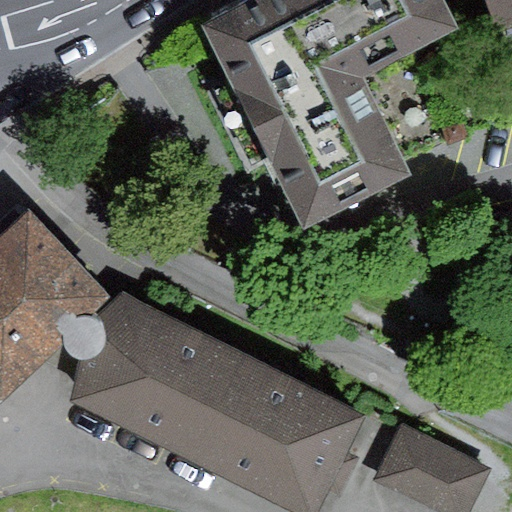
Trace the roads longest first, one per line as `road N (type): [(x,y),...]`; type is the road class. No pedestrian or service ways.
road 1 (residential): [(87,7),(195,178),(273,242),(322,255),(389,238),(511,183)]
road 2 (residential): [(0,154),(54,201),(440,417)]
